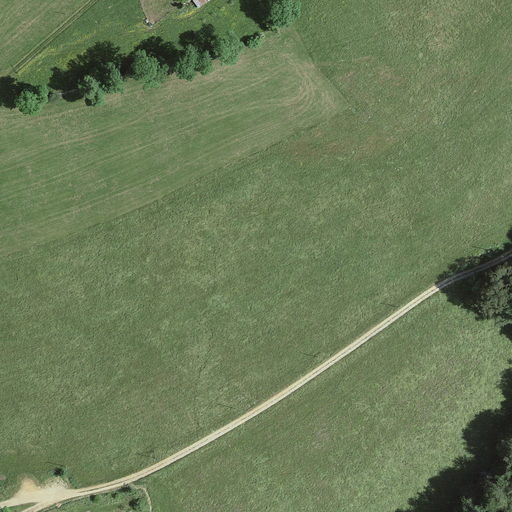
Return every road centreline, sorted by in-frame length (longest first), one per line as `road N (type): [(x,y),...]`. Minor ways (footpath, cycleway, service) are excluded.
road 1 (track): [(511,249),(447,279),(217,435),(125,481),(0,507)]
road 2 (track): [(0,86),(94,0)]
